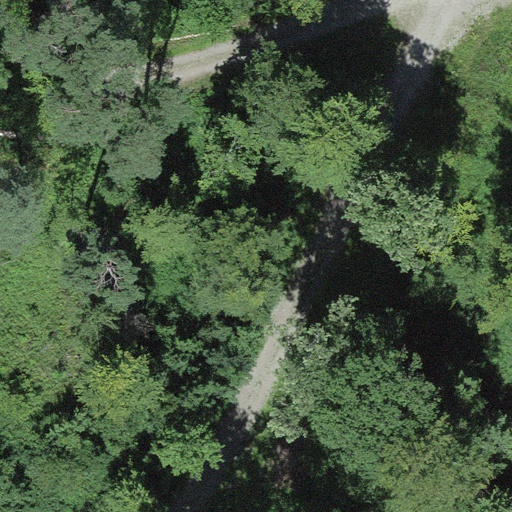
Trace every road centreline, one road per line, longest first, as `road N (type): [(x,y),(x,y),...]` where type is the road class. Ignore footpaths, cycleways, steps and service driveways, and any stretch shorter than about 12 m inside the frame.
road 1 (track): [(167,511),(468,0)]
road 2 (track): [(0,85),(41,88),(266,45),(395,0)]
